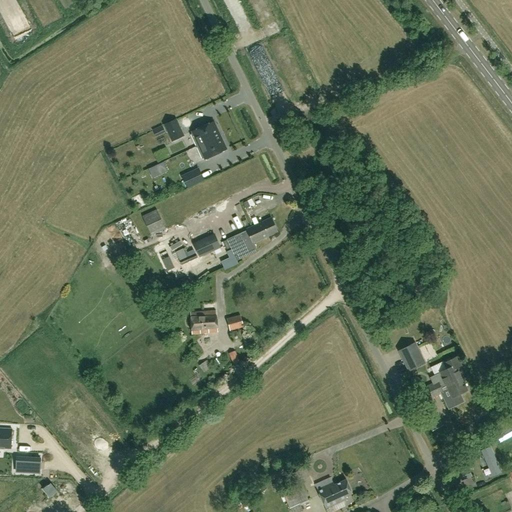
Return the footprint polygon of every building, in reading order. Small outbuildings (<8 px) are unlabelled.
[(52,0),(37,6),(43,20),(60,13),(54,0),(52,0)] [(272,96),(285,88),(282,84),(269,91),(272,96)] [(234,145),(221,118),(200,128),(212,155),(234,145)] [(177,119),(164,125),(168,134),(172,142),(185,137),(181,128),(177,119)] [(188,186),(194,184),(189,173),(183,176),(188,186)] [(151,236),(166,229),(157,209),(142,216),(151,236)] [(254,242),(278,231),(272,218),(247,229),(247,230),(227,239),(236,261),(256,251),(257,249),(254,242)] [(215,233),(193,242),(199,257),(221,247),(215,233)] [(190,264),(192,269),(209,260),(207,255),(190,264)] [(192,335),(218,333),(216,311),(191,313),(192,335)] [(230,330),(244,327),(240,315),(227,319),(230,330)] [(413,343),(398,351),(409,371),(424,363),(413,343)] [(196,358),(204,352),(197,344),(191,349),(196,358)] [(233,364),(240,362),(235,351),(228,353),(233,364)] [(440,372),(441,372),(430,377),(433,383),(435,389),(441,387),(446,384),(461,377),(457,369),(462,367),(457,356),(443,363),(446,370),(440,372)] [(203,373),(210,369),(205,361),(199,365),(203,373)] [(467,391),(461,377),(446,384),(451,395),(444,399),(449,409),(459,404),(458,402),(463,400),(460,394),(467,391)] [(435,389),(433,383),(427,386),(432,397),(443,392),(441,387),(435,389)] [(434,430),(445,425),(437,410),(427,415),(434,430)] [(0,448),(11,449),(12,429),(0,428),(0,448)] [(501,471),(490,446),(481,450),(492,476),(501,471)] [(41,456),(17,455),(16,471),(41,472),(41,456)] [(461,480),(472,476),(469,468),(458,472),(461,480)] [(346,496),(353,493),(347,479),(334,485),(333,482),(318,489),(326,508),(347,499),(346,496)] [(51,482),(44,488),(50,496),(57,490),(51,482)] [(300,511),(303,511),(300,504),(310,499),(303,483),(282,492),(291,511),(300,511)]
